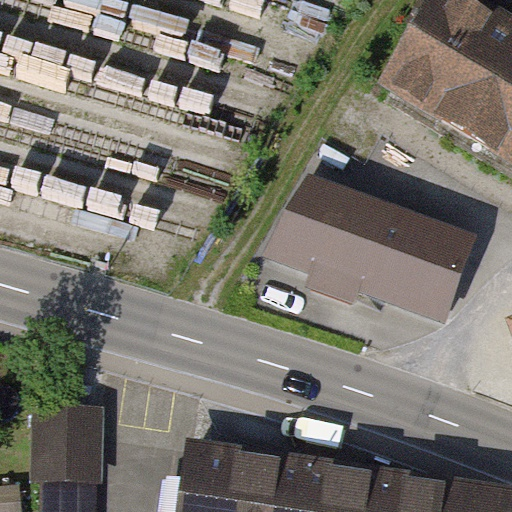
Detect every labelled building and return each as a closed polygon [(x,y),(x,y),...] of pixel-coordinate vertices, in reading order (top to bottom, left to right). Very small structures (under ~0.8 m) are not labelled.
[(437,12),(389,91),(511,165),(511,0),(497,0),(488,16),(461,0),(434,0),(430,8),(437,12)] [(473,250),(310,190),(269,260),(317,278),(312,291),(353,306),(358,292),(446,325),(473,250)] [(109,484),(109,412),(37,413),(37,485),(109,484)] [(509,511),(510,508),(193,460),(185,511),(509,511)] [(0,511),(32,511),(32,486),(0,486),(0,511)]
